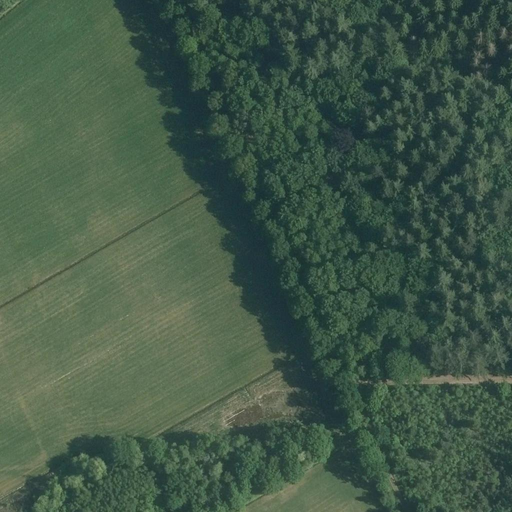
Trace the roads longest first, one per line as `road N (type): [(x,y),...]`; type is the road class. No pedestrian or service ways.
road 1 (track): [(179,0),(405,511)]
road 2 (track): [(511,385),(344,385)]
